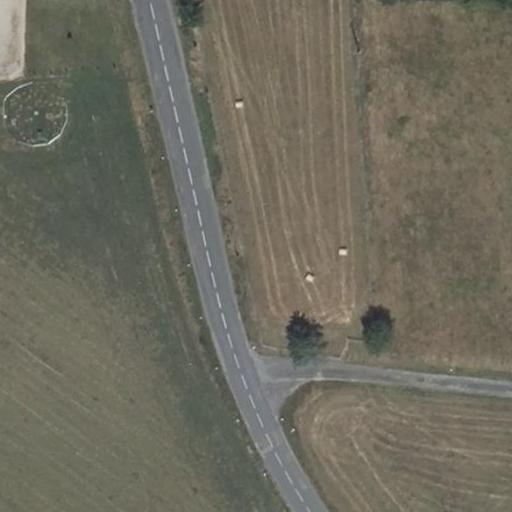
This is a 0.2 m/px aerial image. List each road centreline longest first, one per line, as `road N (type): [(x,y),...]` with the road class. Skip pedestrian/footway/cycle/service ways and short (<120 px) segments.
road 1 (tertiary): [(246,393),(208,271),(149,0)]
road 2 (unclassified): [(246,393),(312,370),(511,388)]
road 3 (tertiary): [(309,511),(246,393)]
